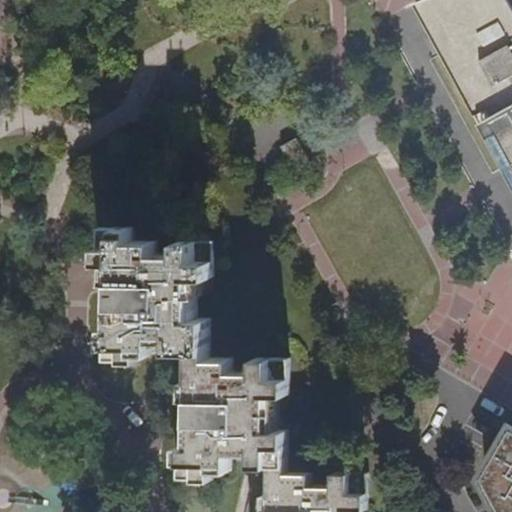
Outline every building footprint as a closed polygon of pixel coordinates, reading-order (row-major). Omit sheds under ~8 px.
[(511,0),(434,0),(430,1),(457,50),(446,56),(488,133),(506,166),(511,176),(511,0)] [(300,140),(284,148),(288,155),(300,178),(316,170),(303,146),(300,140)] [(196,353),(196,360),(213,350),(213,320),(200,320),(200,278),(215,278),(216,243),(184,243),(184,255),(160,255),(160,242),(136,241),(136,230),(104,230),(103,263),(119,264),(119,281),(118,330),(105,330),(104,362),(141,364),(141,358),(141,347),(159,347),(160,335),(177,335),(177,352),(196,353)] [(354,511),(354,510),(370,511),(370,476),(339,474),(339,487),(315,486),(316,473),(291,473),(292,432),(275,431),(276,395),(291,395),(292,362),(260,360),(260,373),(236,372),(237,360),(213,359),(213,350),(196,360),(196,377),(195,398),(194,448),(182,448),(180,479),(215,481),(216,463),(234,464),(235,453),(256,454),(256,467),(273,467),(272,511),(354,511)] [(511,511),(511,407),(509,405),(472,464),(499,511),(511,511)]
